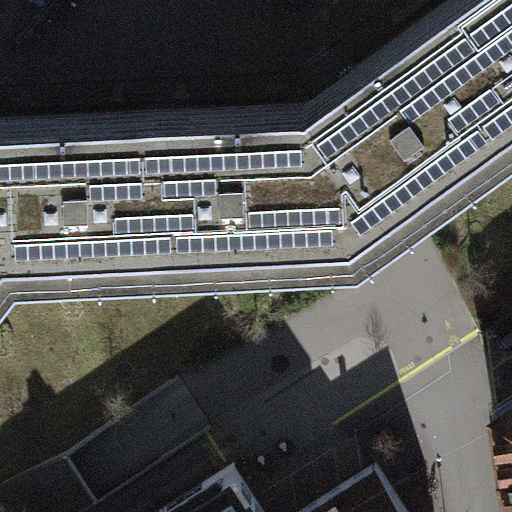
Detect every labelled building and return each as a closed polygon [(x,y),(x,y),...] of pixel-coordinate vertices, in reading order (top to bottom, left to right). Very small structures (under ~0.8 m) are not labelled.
[(511,0),(442,0),(431,8),(511,120),(511,0)] [(305,98),(360,253),(390,231),(511,144),(511,120),(431,8),(326,83),(305,98)] [(151,106),(159,263),(360,253),(305,98),(151,106)] [(0,112),(0,234),(13,274),(17,270),(159,263),(151,106),(0,112)] [(0,290),(13,274),(0,234),(0,290)] [(511,511),(511,396),(493,408),(509,511),(511,511)] [(157,511),(410,511),(377,461),(297,511),(269,511),(237,461),(157,511)]
